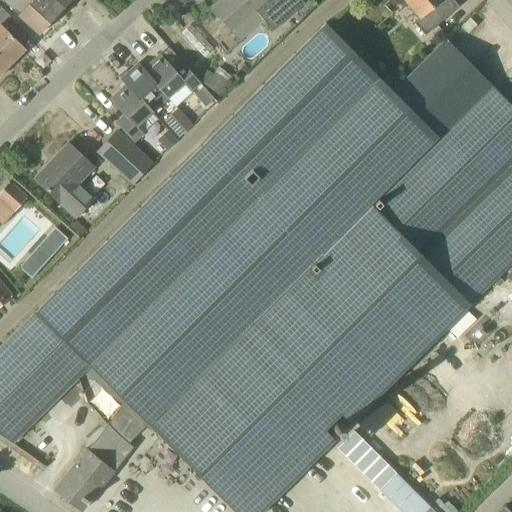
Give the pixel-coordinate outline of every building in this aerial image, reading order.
[(40,35),(63,10),(71,0),(4,0),(3,2),(40,35)] [(233,32),(256,12),(273,31),(304,3),(301,0),(223,0),(213,9),(233,32)] [(405,0),(421,17),(414,23),(425,36),(459,6),(453,0),(405,0)] [(11,18),(0,6),(0,57),(9,66),(25,49),(2,26),(11,18)] [(0,435),(12,444),(105,352),(112,359),(93,381),(123,407),(106,424),(87,449),(53,490),(81,511),(114,471),(132,448),(128,445),(146,426),(150,430),(152,428),(169,445),(206,483),(235,511),(260,511),(334,440),(324,430),(341,414),(350,423),(511,262),(511,105),(446,40),(393,92),(380,79),(325,23),(0,346),(0,435)] [(164,91),(169,97),(170,97),(185,84),(192,92),(202,83),(184,63),(170,48),(161,56),(160,55),(144,69),(164,91)] [(0,74),(9,66),(0,57),(0,74)] [(152,113),(169,97),(164,91),(144,69),(144,70),(138,64),(121,79),(126,85),(146,106),(152,113)] [(218,94),(225,85),(212,75),(205,85),(218,94)] [(152,113),(146,106),(126,85),(110,99),(124,115),(117,122),(134,142),(159,120),(153,114),(152,113)] [(203,87),(195,95),(206,107),(214,100),(203,87)] [(192,125),(176,109),(165,120),(180,136),(192,125)] [(134,183),(153,162),(117,130),(98,151),(134,183)] [(76,217),(94,197),(79,183),(94,167),(67,142),(34,178),(76,217)] [(0,201),(12,212),(26,197),(11,183),(0,194),(0,201)] [(0,306),(10,298),(0,287),(0,306)] [(446,349),(412,383),(427,398),(461,364),(446,349)]
